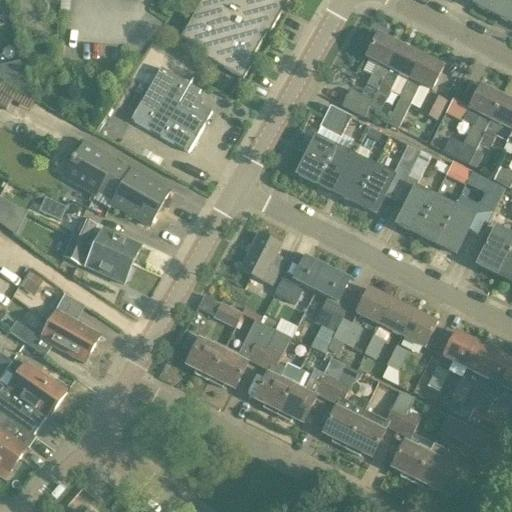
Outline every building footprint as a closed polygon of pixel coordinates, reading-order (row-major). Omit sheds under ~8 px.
[(208,62),(244,0),(198,0),(197,4),(199,5),(180,39),(205,53),(202,58),(208,62)] [(244,0),(208,62),(216,66),(241,81),(253,62),(250,60),(266,34),(268,35),(288,0),(244,0)] [(476,0),(474,6),(497,18),(505,0),(476,0)] [(511,0),(505,0),(497,18),(511,25),(511,0)] [(366,61),(377,66),(366,87),(377,92),(400,47),(378,36),(366,61)] [(400,47),(377,92),(387,98),(398,77),(409,82),(421,58),(400,47)] [(409,82),(387,125),(398,131),(420,87),(431,93),(443,69),(421,58),(409,82)] [(0,80),(28,97),(20,64),(0,67),(0,80)] [(178,79),(177,80),(160,70),(131,122),(188,155),(197,139),(198,140),(213,114),(196,105),(202,93),(178,79)] [(0,108),(6,112),(17,93),(0,83),(0,108)] [(469,112),(477,117),(461,148),(462,149),(456,161),(468,167),(503,99),(481,88),(469,112)] [(350,91),(340,109),(363,120),(363,119),(371,123),(376,113),(368,110),(372,102),(350,91)] [(437,124),(446,104),(428,95),(419,115),(437,124)] [(468,167),(469,168),(477,151),(480,145),(490,150),(496,138),(507,144),(511,133),(511,103),(503,99),(468,167)] [(321,131),(316,141),(315,140),(296,178),(316,188),(335,150),(351,119),(330,108),(319,130),(321,131)] [(360,149),(335,197),(355,207),(374,170),(364,165),(370,154),(366,152),(372,141),(366,138),(360,149)] [(335,150),(316,188),(335,197),(360,149),(349,144),(350,142),(344,139),(338,152),(335,150)] [(105,200),(122,169),(114,164),(116,162),(84,145),(64,179),(96,197),(97,195),(105,200)] [(406,181),(407,179),(419,153),(407,147),(394,171),(395,172),(393,174),(396,176),(406,181)] [(431,160),(419,153),(407,179),(418,184),(431,160)] [(456,167),(450,179),(465,186),(471,174),(456,167)] [(122,169),(105,200),(113,204),(111,206),(150,228),(169,193),(131,171),(130,173),(122,169)] [(355,207),(375,217),(394,179),(374,170),(355,207)] [(396,228),(415,237),(434,200),(415,190),(396,228)] [(0,219),(20,231),(30,214),(1,198),(0,200),(0,219)] [(66,209),(45,199),(44,200),(38,198),(33,210),(39,212),(38,214),(60,224),(66,209)] [(434,200),(415,237),(435,248),(454,210),(434,200)] [(435,248),(455,257),(467,234),(480,241),(497,206),(484,200),(474,220),(454,210),(435,248)] [(103,231),(99,238),(92,234),(95,227),(81,221),(72,240),(132,267),(141,248),(103,231)] [(497,277),(511,246),(511,238),(496,231),(477,267),(497,277)] [(284,261),(275,257),(280,247),(259,237),(241,273),(271,287),(284,261)] [(132,267),(72,240),(64,259),(78,266),(81,258),(89,261),(86,269),(124,286),(132,267)] [(511,246),(497,277),(511,284),(511,246)] [(305,260),(294,282),(283,277),(274,297),(294,307),(302,292),(298,291),(300,287),(315,294),(327,271),(305,260)] [(19,294),(36,302),(46,279),(29,271),(19,294)] [(315,294),(327,300),(314,325),(334,335),(331,341),(332,342),(342,321),(341,321),(347,309),(338,304),(349,282),(327,271),(315,294)] [(379,328),(391,303),(368,292),(356,316),(379,328)] [(243,316),(205,298),(198,311),(213,318),(212,320),(229,328),(221,344),(228,347),(243,316)] [(391,303),(379,328),(402,339),(414,315),(391,303)] [(68,337),(92,351),(100,337),(56,312),(49,325),(69,336),(68,337)] [(437,326),(414,315),(402,339),(425,351),(437,326)] [(342,321),(332,342),(327,352),(338,358),(343,347),(352,351),(362,331),(342,321)] [(223,354),(210,380),(234,392),(249,362),(259,367),(276,333),(255,322),(236,360),(223,354)] [(49,325),(40,341),(84,366),(92,351),(68,337),(69,336),(49,325)] [(259,367),(268,372),(253,402),(278,414),(291,388),(279,382),(285,370),(277,367),(291,340),(276,333),(259,367)] [(223,354),(198,342),(199,340),(189,335),(181,350),(192,355),(185,368),(210,380),(223,354)] [(466,371),(478,347),(455,335),(443,359),(466,371)] [(373,336),(363,356),(375,362),(385,342),(373,336)] [(501,358),(478,347),(466,371),(488,382),(489,382),(501,358)] [(395,348),(385,368),(387,369),(381,380),(398,389),(398,374),(408,354),(395,348)] [(433,354),(412,396),(433,407),(449,374),(438,369),(443,359),(433,354)] [(0,357),(0,415),(32,438),(45,419),(6,391),(0,386),(0,380),(11,365),(0,357)] [(489,382),(488,382),(467,424),(499,439),(505,425),(487,416),(501,388),(511,394),(511,392),(511,363),(501,358),(489,382)] [(317,397),(326,402),(338,379),(344,368),(331,361),(323,377),(314,372),(303,394),(291,388),(278,414),(302,426),(317,397)] [(6,391),(45,419),(48,421),(66,394),(24,365),(6,391)] [(326,402),(336,407),(322,436),(346,448),(364,412),(344,402),(351,386),(338,379),(326,402)] [(472,386),(460,380),(450,400),(452,401),(446,412),(450,414),(455,403),(462,406),(472,386)] [(386,423),(364,412),(346,448),(371,461),(386,430),(396,435),(408,411),(408,412),(413,401),(400,395),(386,423)] [(408,411),(396,435),(410,442),(422,418),(408,412),(408,411)] [(0,431),(25,449),(32,438),(0,415),(0,431)] [(446,441),(447,438),(484,456),(492,440),(447,417),(438,437),(446,441)] [(0,470),(8,476),(27,450),(25,449),(0,431),(0,470)] [(418,447),(416,450),(404,444),(391,470),(415,483),(430,453),(418,447)] [(430,453),(415,483),(439,495),(460,452),(449,446),(445,453),(433,447),(430,453)]
